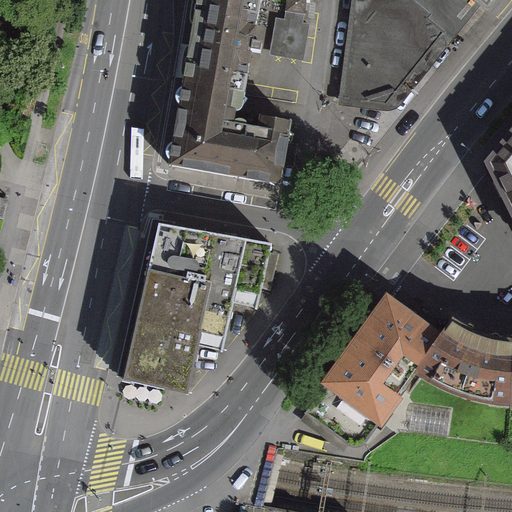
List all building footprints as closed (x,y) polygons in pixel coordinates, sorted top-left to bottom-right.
[(258,1),(251,0),(198,0),(188,71),(243,80),(257,5),(258,1)] [(351,0),(340,98),(387,105),(470,3),(466,0),(351,0)] [(466,0),(470,3),(485,16),(497,0),(466,0)] [(306,16),(285,13),(283,20),(275,19),(269,56),(305,62),(312,24),(305,23),(306,16)] [(243,80),(188,71),(171,169),(273,186),(283,127),(256,122),(253,142),(233,138),(243,80)] [(511,133),(484,166),(511,224),(511,133)] [(273,246),(161,223),(128,380),(187,393),(199,338),(227,344),(238,294),(262,299),(273,246)] [(320,389),(375,427),(406,384),(437,339),(382,301),(320,389)] [(442,333),(437,339),(406,384),(412,388),(433,400),(452,407),(464,412),(504,417),(505,356),(477,352),(455,341),(442,333)]
